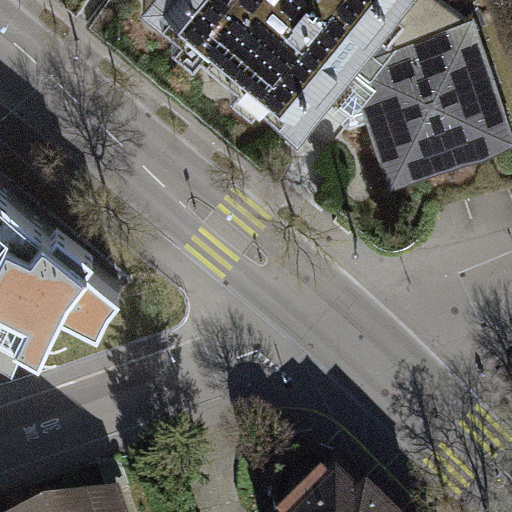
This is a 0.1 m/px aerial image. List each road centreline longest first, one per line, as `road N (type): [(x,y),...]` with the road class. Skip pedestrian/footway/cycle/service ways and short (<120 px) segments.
road 1 (tertiary): [(333,330),(0,33)]
road 2 (residential): [(0,447),(333,330)]
road 3 (tertiary): [(511,494),(333,330)]
road 4 (residential): [(333,330),(511,271)]
